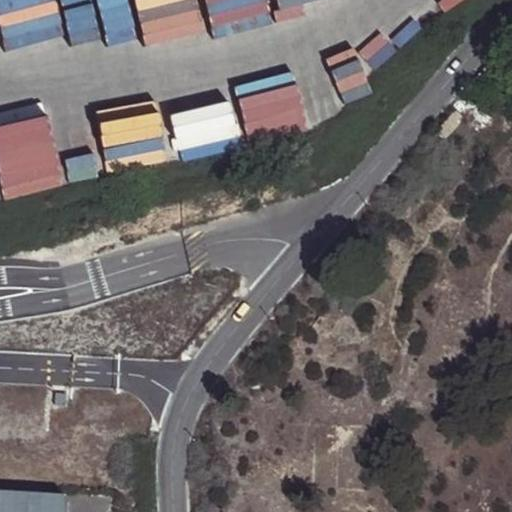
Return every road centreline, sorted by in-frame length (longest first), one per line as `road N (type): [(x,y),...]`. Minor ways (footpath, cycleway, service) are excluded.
road 1 (unclassified): [(173,511),(176,432),(219,347),(511,14)]
road 2 (unknown): [(0,65),(261,17),(306,0)]
